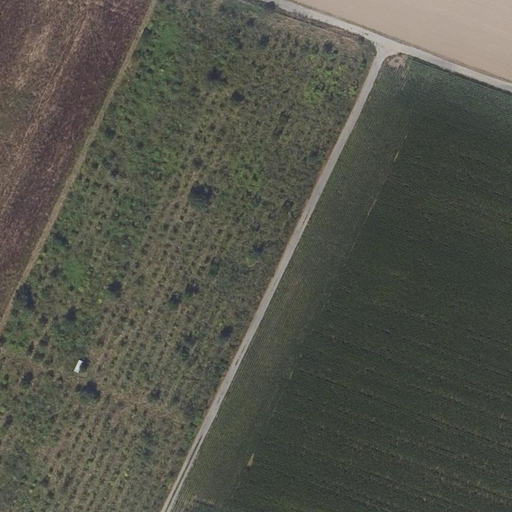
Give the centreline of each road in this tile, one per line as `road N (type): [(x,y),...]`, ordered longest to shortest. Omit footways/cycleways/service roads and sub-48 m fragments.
road 1 (track): [(178,511),(389,52)]
road 2 (track): [(246,0),(389,52)]
road 3 (track): [(389,52),(511,95)]
